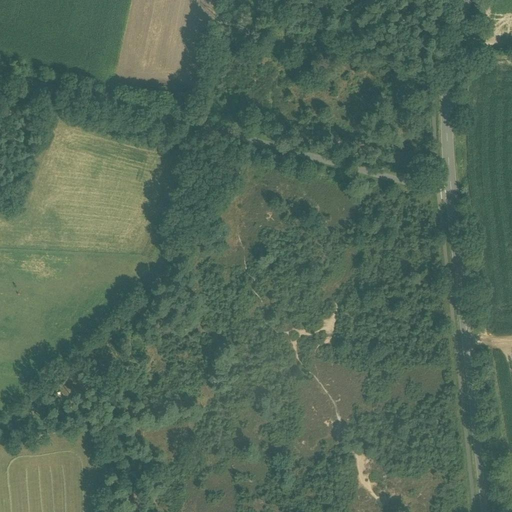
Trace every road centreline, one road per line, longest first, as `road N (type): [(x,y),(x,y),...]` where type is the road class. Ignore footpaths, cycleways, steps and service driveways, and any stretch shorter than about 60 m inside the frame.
road 1 (unclassified): [(449,189),(0,73)]
road 2 (tertiary): [(449,189),(486,511)]
road 3 (tertiary): [(464,0),(448,76),(449,189)]
